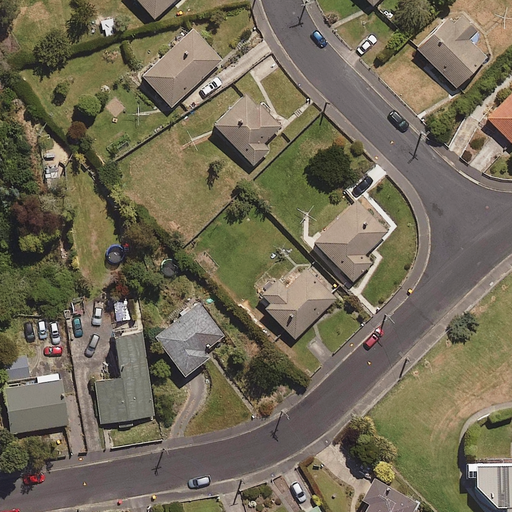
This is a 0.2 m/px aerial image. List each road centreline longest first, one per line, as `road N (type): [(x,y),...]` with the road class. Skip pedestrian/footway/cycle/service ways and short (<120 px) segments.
road 1 (residential): [(0,496),(177,466),(290,432),(485,226)]
road 2 (residential): [(297,0),(308,31),(485,226)]
